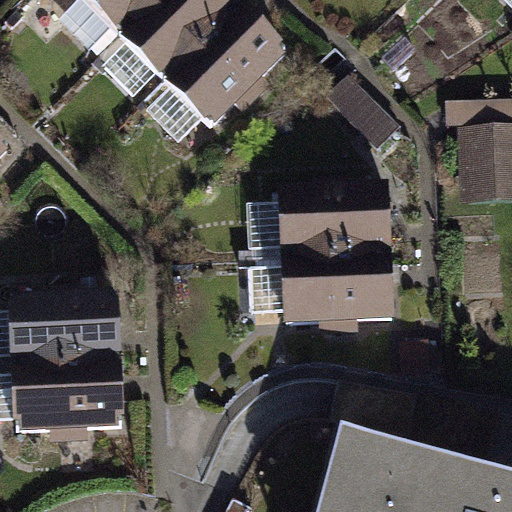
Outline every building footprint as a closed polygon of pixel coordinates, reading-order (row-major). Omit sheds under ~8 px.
[(157,0),(82,0),(120,38),(157,0)] [(238,9),(229,0),(157,0),(120,38),(164,83),(238,9)] [(284,54),(238,9),(164,83),(210,129),(234,104),(250,104),(267,87),(259,80),(284,54)] [(399,131),(349,78),(328,98),(378,150),(399,131)] [(511,101),(448,102),(448,127),(511,126),(511,101)] [(511,137),(466,139),(468,188),(511,185),(511,137)] [(388,255),(386,191),(351,192),(351,182),(326,183),(317,194),(281,195),(284,259),(388,255)] [(388,255),(284,259),(287,325),(323,324),(332,333),(357,332),(357,322),(391,321),(388,255)] [(47,302),(11,303),(14,368),(119,364),(116,299),(81,300),(80,290),(55,291),(47,302)] [(119,364),(14,368),(17,433),(52,431),(62,441),(87,440),(87,429),(122,428),(119,364)] [(511,511),(511,484),(337,436),(316,511),(511,511)] [(252,511),(253,511),(233,501),(227,511),(252,511)]
